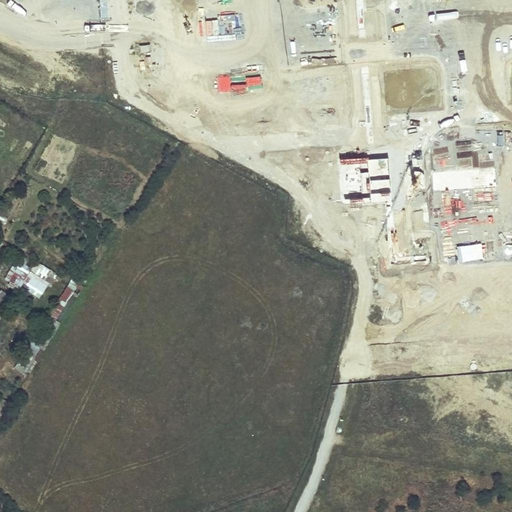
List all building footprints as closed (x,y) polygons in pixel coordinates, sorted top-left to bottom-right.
[(270,42),(262,49),(286,74),(293,66),(270,42)] [(30,270),(36,261),(29,257),(23,266),(30,270)] [(36,261),(30,270),(52,284),(58,275),(36,261)] [(16,293),(27,274),(13,265),(4,279),(10,282),(7,287),(16,293)] [(0,311),(2,312),(12,295),(0,288),(0,273),(2,271),(0,270),(0,311)] [(78,292),(82,286),(71,279),(17,364),(25,369),(73,294),(76,296),(78,292)]
